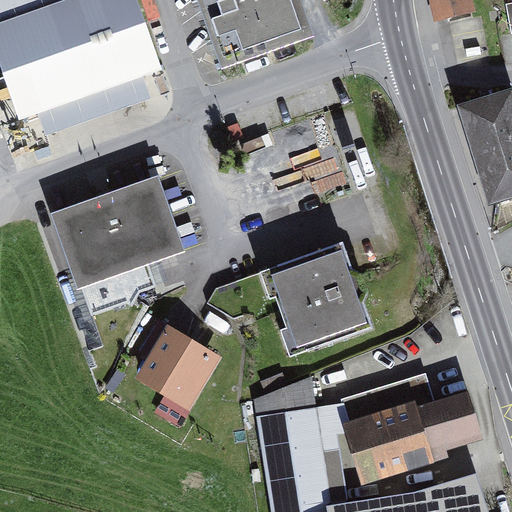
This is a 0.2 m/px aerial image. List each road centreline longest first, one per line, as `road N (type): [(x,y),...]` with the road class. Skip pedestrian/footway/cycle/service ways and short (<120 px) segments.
road 1 (residential): [(399,39),(29,185)]
road 2 (tertiary): [(415,91),(511,388)]
road 3 (unknown): [(172,127),(222,227),(240,238),(350,215)]
